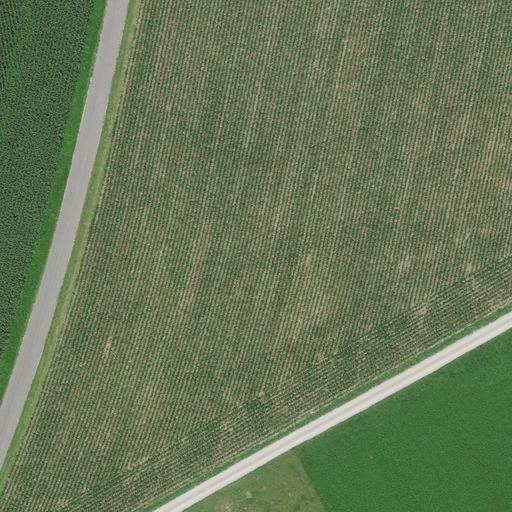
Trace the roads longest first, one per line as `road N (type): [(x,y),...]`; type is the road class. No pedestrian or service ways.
road 1 (unclassified): [(120,0),(45,311),(0,445)]
road 2 (track): [(167,511),(511,319)]
